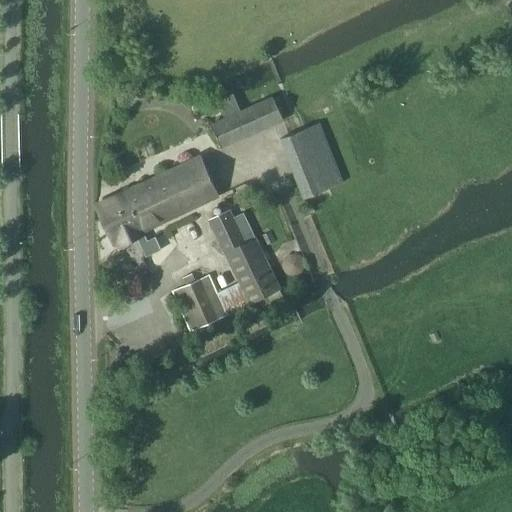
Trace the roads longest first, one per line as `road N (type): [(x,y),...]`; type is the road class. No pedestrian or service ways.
road 1 (track): [(165,511),(198,498),(266,440),(335,424),(355,414),(365,396),(267,152),(220,172)]
road 2 (secondary): [(85,511),(82,0)]
road 3 (unclassified): [(12,511),(11,0)]
road 4 (track): [(207,246),(166,264),(150,304),(116,321),(81,319)]
